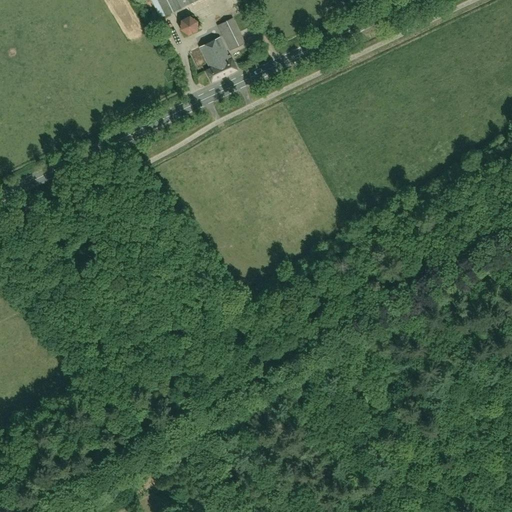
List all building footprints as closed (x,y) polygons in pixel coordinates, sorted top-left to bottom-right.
[(157,0),(165,15),(181,8),(176,0),(157,0)] [(231,0),(219,0),(211,5),(215,14),(234,5),(231,0)] [(197,31),(198,21),(189,15),(180,21),(180,29),(189,35),(197,31)] [(230,50),(245,43),(233,18),(217,25),(230,50)] [(212,82),(237,70),(230,55),(229,55),(220,37),(200,47),(210,68),(206,70),(212,82)]
